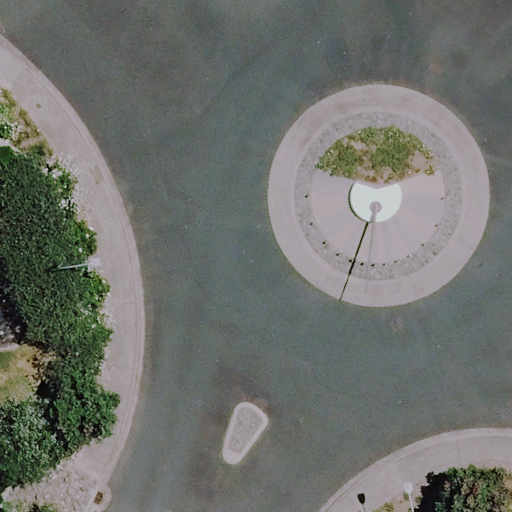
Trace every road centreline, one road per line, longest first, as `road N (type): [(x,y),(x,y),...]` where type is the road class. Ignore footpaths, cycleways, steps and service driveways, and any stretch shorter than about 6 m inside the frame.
road 1 (residential): [(264,358),(223,321),(192,275),(175,223),(173,167),(186,114),(213,65)]
road 2 (residential): [(511,338),(445,379),(384,391),(322,384),(264,358)]
road 3 (residential): [(264,358),(189,511)]
